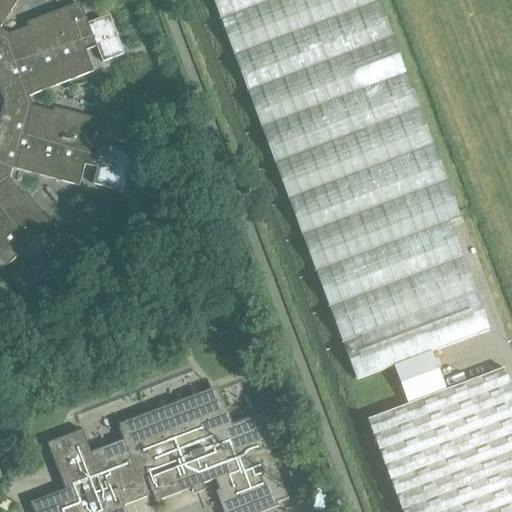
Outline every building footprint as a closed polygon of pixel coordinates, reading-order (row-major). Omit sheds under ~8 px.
[(0,270),(1,271),(19,256),(27,265),(12,277),(33,303),(65,277),(44,251),(62,236),(26,192),(23,195),(10,179),(13,169),(80,187),(86,163),(97,166),(92,184),(125,193),(136,153),(103,145),(109,122),(54,108),(53,112),(33,106),(29,97),(94,72),(85,49),(96,45),(102,62),(124,55),(110,16),(88,23),(80,2),(26,23),(28,27),(9,34),(0,28),(18,0),(0,0),(0,91),(4,103),(0,118),(0,270)] [(212,0),(357,380),(490,330),(449,222),(461,218),(378,0),(212,0)] [(402,385),(439,371),(432,352),(395,367),(402,385)] [(511,511),(511,388),(504,368),(368,420),(402,511),(511,511)] [(408,403),(445,388),(439,371),(402,385),(408,403)] [(126,511),(124,506),(153,495),(155,502),(192,488),(194,495),(206,491),(203,484),(215,480),(220,490),(216,492),(223,511),(265,511),(279,507),(277,503),(289,499),(270,450),(281,446),(268,411),(233,424),(218,387),(119,425),(120,429),(119,429),(123,440),(91,453),(82,430),(47,444),(65,490),(31,503),(34,511),(126,511)]
